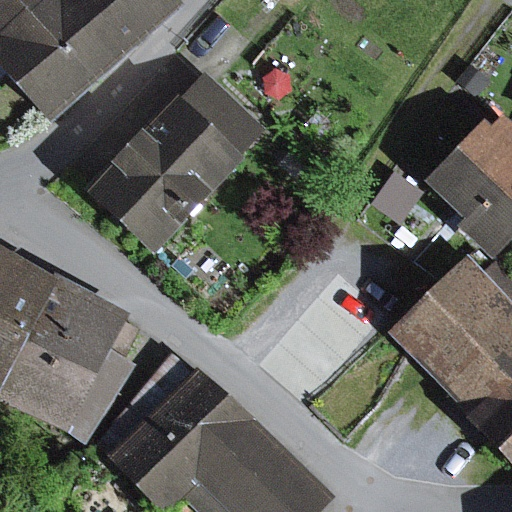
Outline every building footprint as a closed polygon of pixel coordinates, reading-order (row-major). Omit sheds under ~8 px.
[(0,0),(0,75),(50,130),(183,10),(173,0),(0,0)] [(173,98),(81,195),(150,260),(240,164),(235,159),(264,129),(204,73),(177,102),(173,98)] [(482,125),(423,184),(462,222),(455,229),(490,264),(511,242),(511,130),(501,120),(489,132),(482,125)] [(421,195),(393,175),(370,206),(398,227),(421,195)] [(0,392),(59,284),(0,250),(0,392)] [(511,307),(468,261),(389,335),(468,417),(463,422),(511,472),(511,307)] [(59,284),(0,392),(0,405),(66,436),(84,447),(135,368),(109,353),(130,316),(61,280),(59,284)] [(106,457),(104,459),(154,511),(173,511),(183,504),(190,511),(324,511),(335,501),(198,372),(194,375),(171,356),(95,446),(106,457)]
